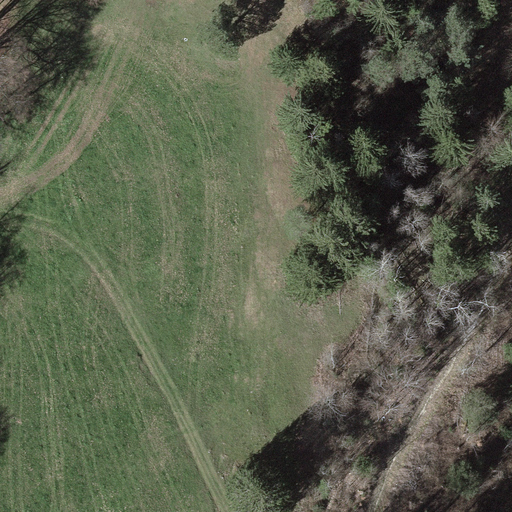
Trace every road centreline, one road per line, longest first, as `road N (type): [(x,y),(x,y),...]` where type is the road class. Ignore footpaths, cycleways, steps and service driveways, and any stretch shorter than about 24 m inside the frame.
road 1 (track): [(0,215),(81,245),(101,269),(231,511)]
road 2 (track): [(511,242),(374,511)]
